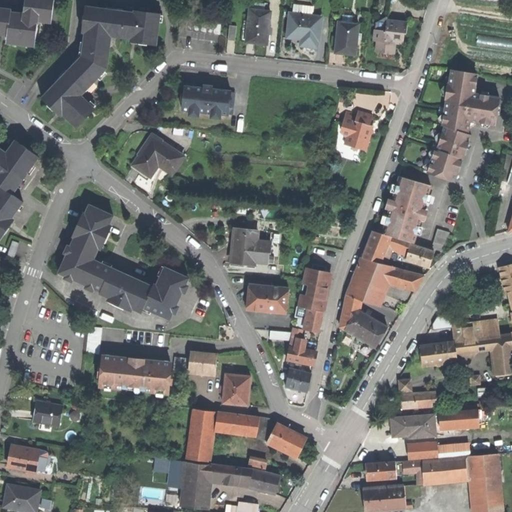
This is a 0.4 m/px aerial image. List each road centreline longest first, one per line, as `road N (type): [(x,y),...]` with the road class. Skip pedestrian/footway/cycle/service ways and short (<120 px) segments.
road 1 (residential): [(414,86),(180,57),(81,160)]
road 2 (residential): [(310,427),(279,409),(218,272),(81,160)]
road 3 (residential): [(310,427),(337,293),(414,86)]
road 4 (secondary): [(343,445),(435,285),(461,260),(511,245)]
road 5 (residential): [(0,391),(51,221),(81,160)]
